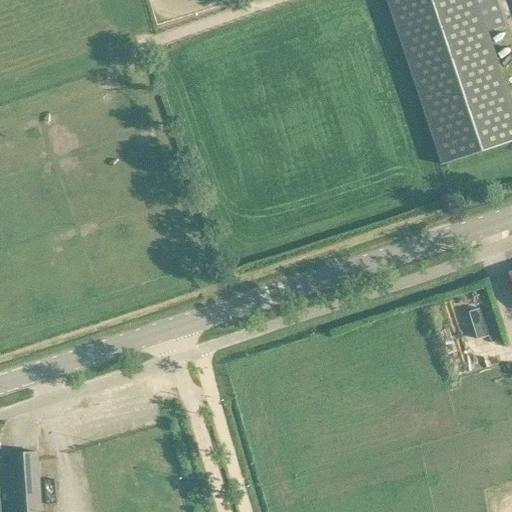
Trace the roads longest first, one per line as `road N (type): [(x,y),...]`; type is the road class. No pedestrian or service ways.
road 1 (tertiary): [(190,323),(511,214)]
road 2 (tertiary): [(190,323),(0,383)]
road 3 (track): [(224,511),(169,329)]
